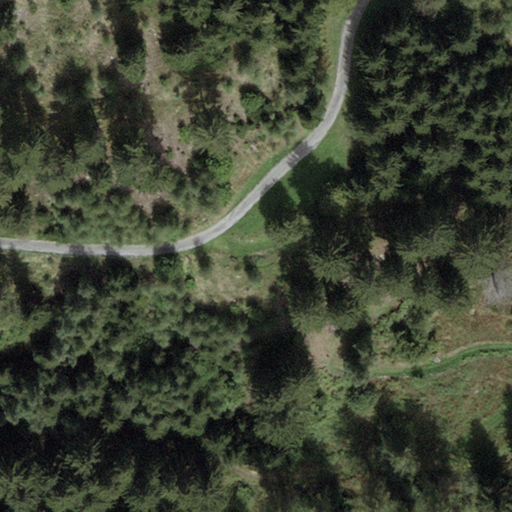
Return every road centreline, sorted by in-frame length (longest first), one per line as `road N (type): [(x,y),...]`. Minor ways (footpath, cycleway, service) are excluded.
road 1 (track): [(185,247),(235,256),(295,246),(404,193),(439,216),(400,294),(339,341),(334,373),(388,381),(439,374),(479,348),(511,343)]
road 2 (track): [(363,0),(322,128),(239,213),(185,247)]
road 3 (track): [(0,239),(185,247)]
